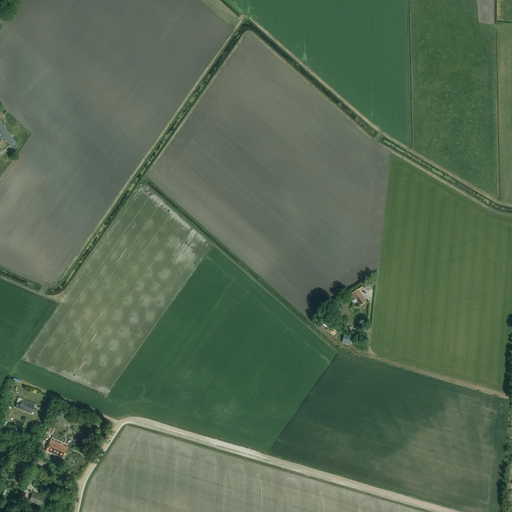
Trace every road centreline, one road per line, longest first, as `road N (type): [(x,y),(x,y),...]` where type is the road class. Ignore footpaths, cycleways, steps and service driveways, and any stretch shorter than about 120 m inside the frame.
road 1 (track): [(75,511),(83,477),(125,419),(447,511)]
road 2 (track): [(511,398),(375,358),(371,303)]
